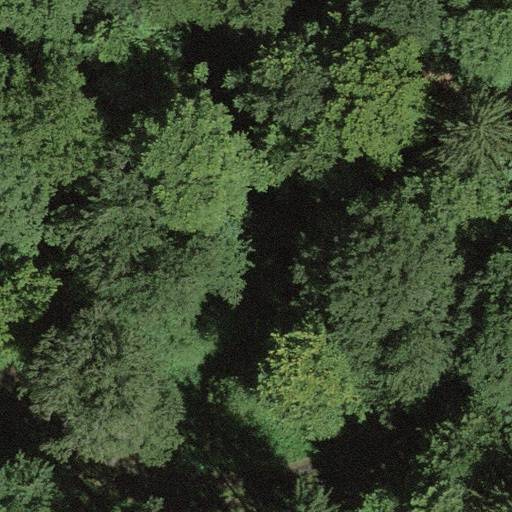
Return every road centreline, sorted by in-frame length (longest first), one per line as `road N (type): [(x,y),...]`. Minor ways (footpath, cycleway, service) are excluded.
road 1 (track): [(511,385),(334,469),(217,493),(109,473),(53,449),(0,401)]
road 2 (track): [(444,0),(483,50),(511,114)]
